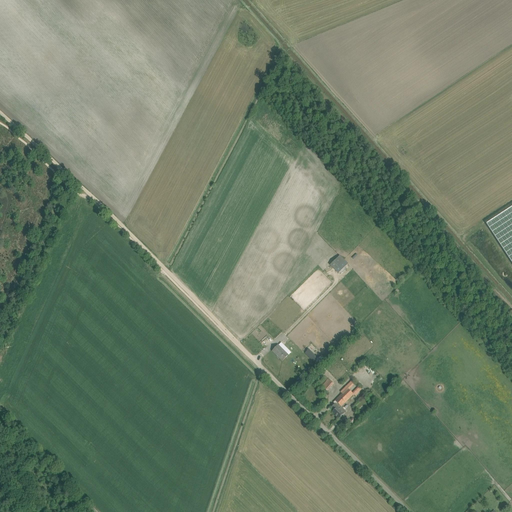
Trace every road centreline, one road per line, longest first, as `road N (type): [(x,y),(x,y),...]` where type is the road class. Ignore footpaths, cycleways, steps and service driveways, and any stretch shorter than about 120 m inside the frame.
road 1 (track): [(256,361),(88,188),(0,112)]
road 2 (unclassified): [(409,511),(256,361)]
